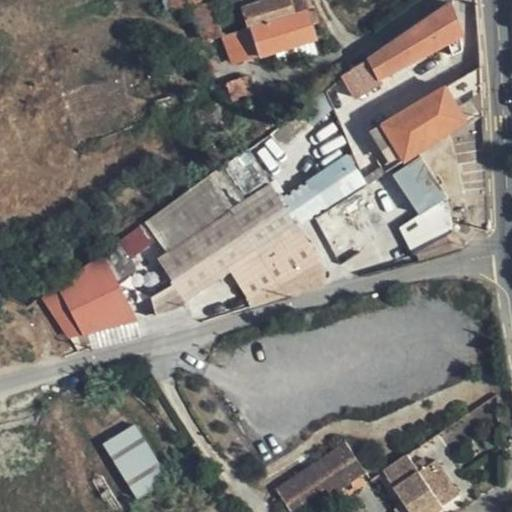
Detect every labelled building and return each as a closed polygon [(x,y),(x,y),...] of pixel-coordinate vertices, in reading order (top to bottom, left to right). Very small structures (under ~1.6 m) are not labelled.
[(162,0),(166,14),(169,13),(195,10),(214,6),(225,37),(233,34),(252,28),(309,10),(305,0),(264,0),(248,5),(247,1),(243,2),(242,0),(162,0)] [(456,38),(448,3),(371,58),(375,63),(368,67),(371,72),(378,69),(381,75),(456,38)] [(195,10),(199,26),(203,40),(215,39),(225,37),(214,6),(195,10)] [(252,28),(260,56),(310,40),(316,37),(317,37),(311,17),(315,15),(314,9),(309,10),(252,28)] [(233,34),(241,62),(260,56),(252,28),(233,34)] [(479,115),(479,68),(445,88),(467,123),(479,115)] [(227,82),(234,99),(249,92),(243,77),(227,82)] [(467,123),(445,88),(384,123),(407,161),(467,123)] [(396,168),(407,161),(384,123),(372,130),(396,168)] [(253,146),(143,226),(193,294),(308,222),(253,146)] [(336,260),(311,226),(267,253),(288,287),(322,276),(338,269),(338,268),(338,266),(338,264),(336,260)] [(470,228),(428,244),(431,256),(474,245),(470,228)] [(102,255),(54,290),(78,325),(142,310),(102,255)] [(139,422),(106,441),(139,498),(172,478),(139,422)] [(302,482),(341,466),(336,452),(296,467),(302,482)] [(408,454),(383,470),(395,488),(406,504),(411,511),(432,511),(459,494),(437,461),(427,467),(425,463),(422,459),(415,465),(408,454)] [(346,480),(341,466),(302,482),(306,496),(346,480)] [(395,488),(381,497),(391,511),(395,511),(406,504),(395,488)]
